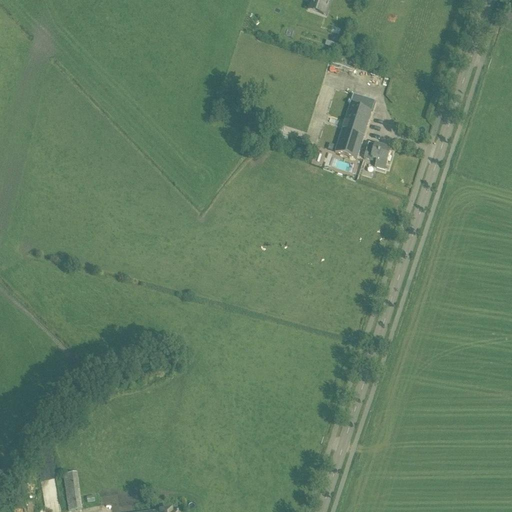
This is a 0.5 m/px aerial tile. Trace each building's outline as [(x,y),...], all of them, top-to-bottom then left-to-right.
[(315,0),(313,9),(324,12),(327,0),(315,0)] [(382,73),(401,0),(379,0),(362,68),(382,73)] [(263,34),(237,26),(222,75),(248,83),(263,34)] [(261,85),(284,90),(295,44),(272,39),(261,85)] [(312,107),(324,54),(307,50),(295,103),(312,107)] [(327,114),(342,116),(345,90),(330,88),(327,114)] [(375,102),(353,97),(334,153),(357,161),(375,102)] [(392,150),(375,145),(375,146),(369,144),(364,159),(376,163),(375,168),(385,171),(392,150)] [(82,510),(77,473),(63,475),(68,511),(82,510)]
